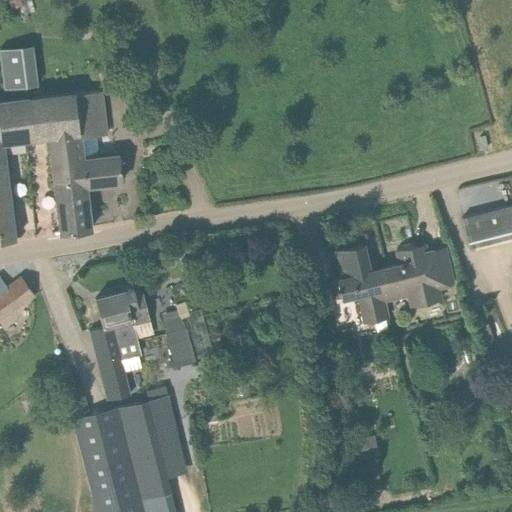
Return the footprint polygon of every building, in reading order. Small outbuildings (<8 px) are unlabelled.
[(12,9),(22,6),(23,6),(20,0),(12,0),(10,1),(12,9)] [(6,88),(37,85),(33,45),(1,49),(6,88)] [(49,137),(54,181),(76,179),(77,192),(86,191),(86,186),(121,181),(118,155),(99,157),(97,136),(105,135),(100,90),(75,93),(79,133),(49,137)] [(74,92),(24,98),(29,139),(49,137),(79,133),(75,93),(74,92)] [(0,141),(2,141),(2,142),(29,139),(24,98),(0,101),(0,141)] [(0,141),(0,241),(15,239),(11,213),(2,142),(2,141),(0,141)] [(77,192),(76,179),(54,181),(60,233),(90,228),(86,191),(77,192)] [(511,236),(511,204),(461,217),(468,247),(511,236)] [(369,271),(363,243),(336,250),(342,277),(329,280),(333,300),(356,294),(363,323),(388,317),(384,301),(392,299),(384,267),(369,271)] [(422,255),(420,244),(396,250),(399,263),(384,267),(392,299),(409,294),(412,306),(440,300),(437,287),(452,284),(444,247),(430,250),(430,253),(422,255)] [(204,289),(200,277),(192,280),(196,291),(204,289)] [(135,295),(133,288),(95,298),(102,326),(89,330),(97,363),(107,401),(129,395),(119,357),(116,346),(137,341),(132,324),(150,320),(143,293),(135,295)] [(196,362),(195,358),(183,317),(188,316),(188,313),(184,301),(176,304),(179,315),(161,321),(175,368),(196,362)] [(354,339),(351,327),(337,330),(339,342),(354,339)] [(216,366),(213,353),(203,356),(207,369),(216,366)] [(487,380),(468,386),(472,399),(491,394),(487,380)] [(167,384),(146,390),(148,399),(170,393),(167,384)] [(89,414),(84,394),(66,399),(72,420),(73,420),(96,511),(168,511),(140,401),(89,414)] [(204,408),(206,417),(212,416),(210,406),(204,408)] [(374,434),(355,437),(359,460),(378,457),(374,434)] [(366,463),(369,480),(379,478),(375,461),(366,463)]
